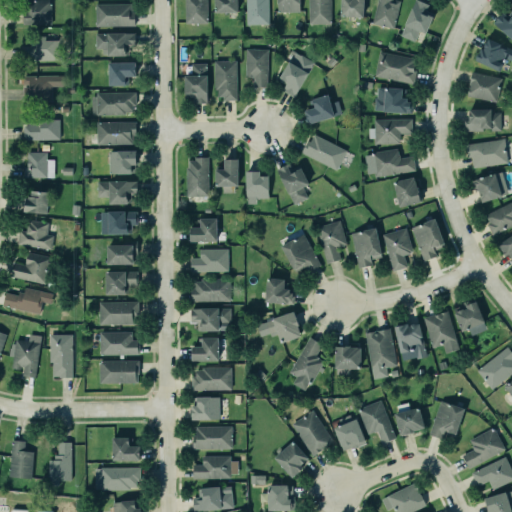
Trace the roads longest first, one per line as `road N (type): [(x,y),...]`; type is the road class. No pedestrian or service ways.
road 1 (residential): [(164,511),(161,0)]
road 2 (residential): [(511,309),(472,266),(438,149),(439,88),(472,0)]
road 3 (residential): [(0,401),(161,409)]
road 4 (residential): [(332,493),(410,460),(444,476),(454,511)]
road 5 (residential): [(337,308),(429,289),(472,266)]
